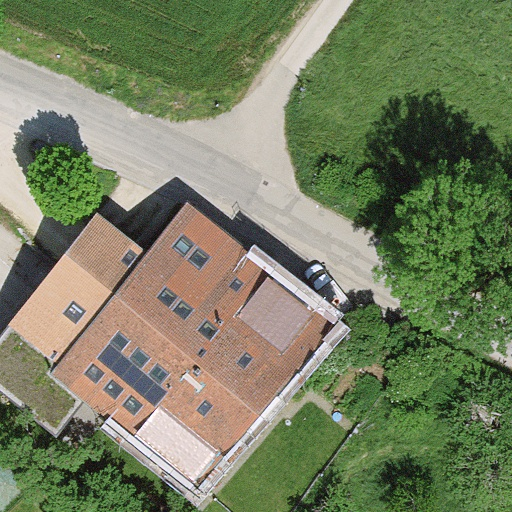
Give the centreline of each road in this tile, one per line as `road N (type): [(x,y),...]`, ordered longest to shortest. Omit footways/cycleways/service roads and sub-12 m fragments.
road 1 (residential): [(511,356),(217,182),(0,81)]
road 2 (track): [(344,0),(217,182)]
